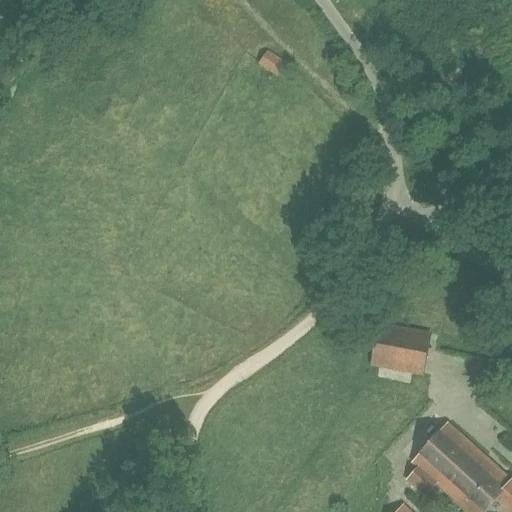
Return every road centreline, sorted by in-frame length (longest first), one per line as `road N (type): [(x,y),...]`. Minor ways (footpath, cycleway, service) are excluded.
road 1 (unclassified): [(202,400),(327,305),(361,264),(392,202)]
road 2 (unclassified): [(392,202),(397,164),(387,104),(323,0)]
road 3 (track): [(0,466),(202,400)]
